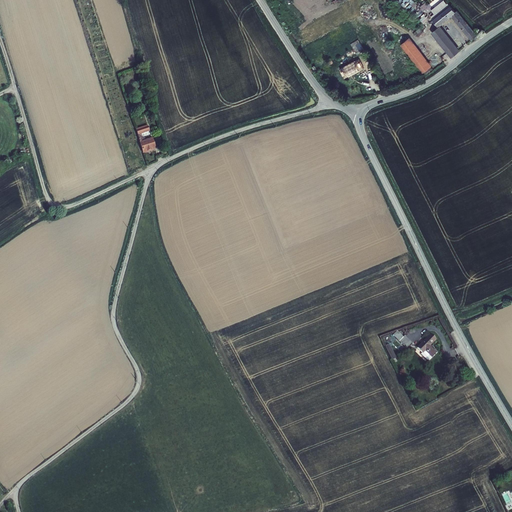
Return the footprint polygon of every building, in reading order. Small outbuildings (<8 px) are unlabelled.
[(396,0),(392,0),(388,4),(413,30),(420,24),(411,15),(396,0)] [(396,0),(411,15),(420,5),(415,0),(396,0)] [(453,17),(473,42),(474,41),(478,38),(458,13),(457,15),(455,11),(451,8),(435,21),(433,19),(436,16),(427,5),(420,12),(429,23),(414,36),(418,41),(431,28),(431,25),(436,22),(440,27),(453,17)] [(414,13),(411,15),(420,24),(422,21),(414,13)] [(434,34),(453,58),(460,52),(441,28),(434,34)] [(419,50),(411,39),(404,45),(411,54),(419,63),(428,76),(435,70),(425,58),(419,50)] [(364,44),(356,48),(360,54),(367,50),(366,47),(364,44)] [(424,46),(419,50),(425,58),(430,54),(424,46)] [(411,54),(407,58),(414,67),(419,63),(411,54)] [(362,59),(343,69),(347,78),(366,68),(362,59)] [(136,129),(144,152),(160,147),(158,141),(153,142),(153,141),(147,143),(144,134),(150,132),(148,125),(136,129)] [(437,339),(433,333),(418,346),(424,352),(427,349),(433,356),(438,351),(432,344),(437,339)] [(411,340),(406,335),(402,340),(406,344),(411,340)] [(392,360),(396,358),(389,344),(385,346),(392,360)]
